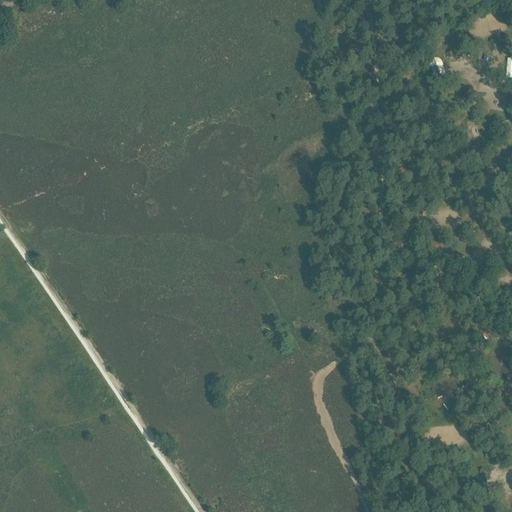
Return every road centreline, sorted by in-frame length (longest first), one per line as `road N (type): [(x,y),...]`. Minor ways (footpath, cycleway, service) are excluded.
road 1 (track): [(370,0),(386,130),(375,337)]
road 2 (track): [(375,337),(317,379),(328,432),(366,511)]
